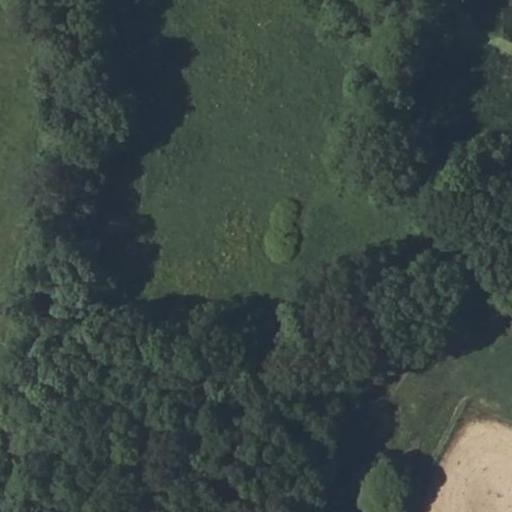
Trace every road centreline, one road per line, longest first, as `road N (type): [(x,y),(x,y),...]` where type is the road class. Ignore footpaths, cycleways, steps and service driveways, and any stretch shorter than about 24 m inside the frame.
road 1 (track): [(18,511),(93,86),(66,14),(20,0)]
road 2 (track): [(511,266),(460,309),(242,382),(46,344)]
